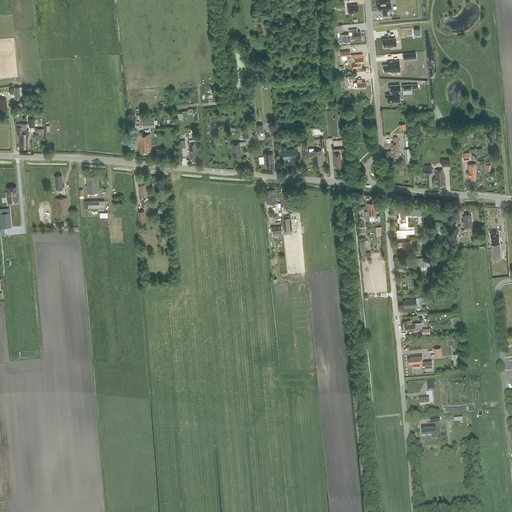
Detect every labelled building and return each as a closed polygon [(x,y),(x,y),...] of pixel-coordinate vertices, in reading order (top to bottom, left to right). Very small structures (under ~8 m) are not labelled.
[(391,10),(390,2),(377,3),(378,11),(382,11),(383,16),(389,16),(389,10),(391,10)] [(354,12),(358,12),(357,5),(354,5),(354,4),(347,5),(348,14),(354,13),(354,12)] [(279,22),(284,24),(288,16),(284,14),(279,22)] [(361,38),(360,31),(356,32),(356,30),(352,30),(352,31),(349,31),(349,34),(341,35),(341,42),(341,43),(353,41),(353,39),(361,38)] [(395,38),(383,39),(384,47),(385,47),(385,48),(387,48),(387,47),(396,46),(395,38)] [(350,57),(348,57),(349,63),(352,62),(352,67),(360,67),(360,63),(363,62),(362,54),(354,54),(350,55),(350,56),(350,57)] [(399,70),(398,58),(388,59),(388,63),(383,63),(384,70),(390,69),(390,71),(399,70)] [(357,82),(353,83),(354,89),(365,88),(365,81),(361,82),(360,79),(356,80),(357,82)] [(387,95),(387,103),(400,102),(399,94),(398,94),(398,92),(400,91),(400,85),(390,86),(390,92),(392,92),(392,95),(387,95)] [(143,128),(154,128),(154,117),(142,118),(143,128)] [(21,147),(21,149),(25,149),(25,147),(27,147),(27,124),(16,124),(16,127),(16,134),(19,134),(19,147),(21,147)] [(140,154),(151,153),(149,134),(137,135),(138,148),(139,148),(140,154)] [(397,143),(399,143),(399,141),(397,141),(397,138),(393,138),(394,141),(393,141),(393,143),(390,144),(391,156),(393,156),(393,158),(397,157),(397,156),(399,156),(397,143)] [(196,142),(188,143),(190,160),(191,160),(192,161),(196,161),(196,160),(197,159),(196,142)] [(239,150),(240,150),(239,142),(231,143),(232,157),(240,156),(239,150)] [(314,151),(313,148),(309,149),(309,152),(306,152),(306,157),(312,157),(313,165),(323,164),(321,150),(314,151)] [(298,163),(297,149),(282,151),(283,160),(290,159),(291,163),(298,163)] [(462,161),(470,160),(469,152),(461,153),(462,161)] [(266,168),(274,168),(272,153),(263,154),(264,164),(265,164),(266,168)] [(340,167),(342,167),(340,154),(333,155),(334,167),(335,167),(336,169),(340,168),(340,167)] [(469,172),(468,172),(468,176),(469,176),(469,179),(471,178),(471,180),(476,180),(476,179),(477,178),(479,178),(480,177),(480,174),(478,173),(477,173),(476,164),(468,164),(469,172)] [(443,169),(435,170),(435,186),(437,185),(437,187),(442,186),(442,185),(444,185),(443,169)] [(55,190),(63,189),(62,175),(54,176),(55,190)] [(90,178),(86,178),(87,189),(88,189),(88,193),(91,193),(91,196),(97,196),(97,193),(98,193),(97,176),(89,176),(90,178)] [(140,197),(147,196),(146,186),(145,186),(145,184),(140,185),(140,186),(139,186),(140,197)] [(17,202),(16,187),(7,188),(8,203),(17,202)] [(269,192),(266,192),(266,197),(268,197),(268,205),(276,204),(275,190),(269,190),(269,192)] [(291,199),(290,199),(290,192),(282,193),(283,208),(292,207),(291,199)] [(55,199),(55,214),(68,214),(67,198),(55,199)] [(367,217),(369,217),(370,221),(374,221),(374,217),(375,217),(375,205),(373,205),(373,203),(368,203),(368,205),(367,205),(367,217)] [(0,220),(1,228),(11,227),(9,208),(7,208),(0,208),(0,220)] [(407,211),(398,212),(399,230),(400,230),(400,234),(414,234),(414,229),(408,230),(407,214),(409,214),(409,215),(421,216),(421,210),(409,209),(409,212),(407,212),(407,211)] [(471,215),(469,215),(469,214),(465,215),(465,217),(463,217),(464,229),(472,228),(471,215)] [(283,219),(282,219),(284,231),(290,231),(292,231),(291,218),(283,219)] [(272,237),(282,236),(281,226),(271,227),(272,237)] [(501,257),(499,234),(497,234),(497,233),(492,233),(492,234),(490,234),(492,257),(501,257)] [(414,241),(397,243),(398,249),(405,249),(406,251),(411,251),(411,249),(415,248),(414,241)] [(423,245),(422,245),(421,243),(416,243),(416,246),(416,248),(415,248),(415,249),(415,252),(417,252),(417,250),(419,250),(419,249),(423,249),(423,245)] [(407,268),(424,267),(424,258),(406,259),(407,268)] [(415,298),(415,299),(404,300),(404,302),(403,302),(403,306),(405,306),(405,308),(416,307),(416,304),(418,303),(418,301),(428,300),(427,297),(415,298)] [(406,326),(405,326),(405,330),(407,330),(407,332),(415,331),(420,330),(420,328),(421,328),(421,323),(411,324),(410,322),(409,321),(407,321),(406,322),(407,324),(406,324),(406,326)] [(436,357),(444,356),(443,347),(436,348),(436,357)] [(423,368),(432,367),(432,361),(422,362),(422,356),(409,357),(410,358),(408,358),(409,363),(410,363),(410,364),(413,364),(420,364),(422,363),(423,368)] [(429,391),(438,390),(437,380),(429,380),(429,391)] [(425,397),(419,398),(419,405),(429,404),(428,396),(432,396),(432,392),(426,392),(426,396),(425,397)] [(440,434),(439,418),(431,419),(431,424),(427,425),(427,426),(421,427),(422,436),(440,434)]
